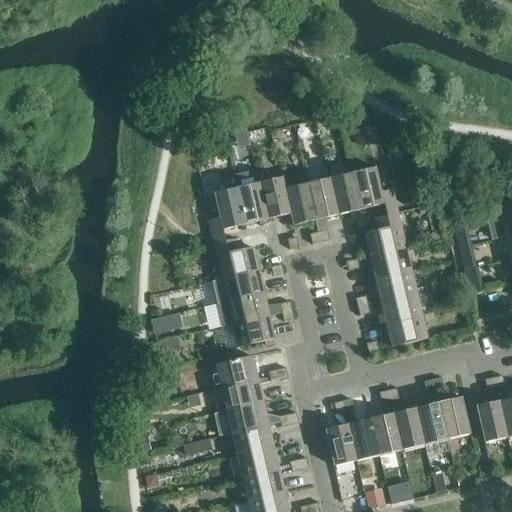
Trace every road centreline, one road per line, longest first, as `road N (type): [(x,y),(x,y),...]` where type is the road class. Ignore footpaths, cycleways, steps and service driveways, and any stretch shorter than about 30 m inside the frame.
road 1 (residential): [(305,400),(297,364),(312,336),(295,263),(337,252),(369,384)]
road 2 (residential): [(369,384),(481,356),(511,358)]
